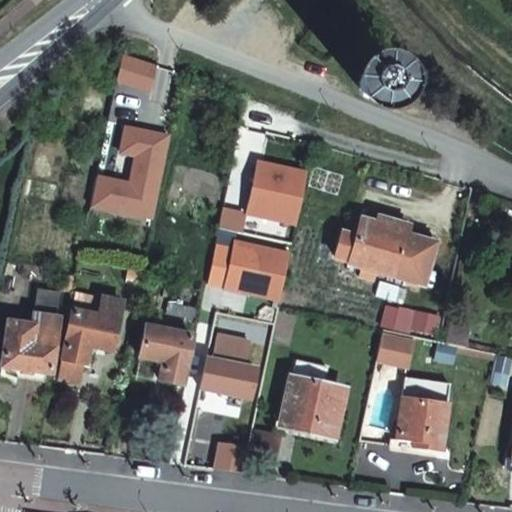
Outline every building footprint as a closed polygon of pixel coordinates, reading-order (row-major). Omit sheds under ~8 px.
[(362,92),(366,96),(371,97),(377,96),(381,93),(383,88),(384,83),(381,78),(377,74),(372,73),(367,74),(363,77),(360,82),(360,87),(362,92)] [(87,228),(148,242),(165,164),(118,155),(113,178),(130,182),(124,211),(92,203),(87,228)] [(306,175),(257,164),(246,216),(295,227),(306,175)] [(358,225),(354,239),(348,262),(347,264),(394,279),(421,287),(433,246),(432,246),(434,240),(407,232),(408,229),(377,219),(374,229),(358,225)] [(348,262),(354,239),(341,236),(334,259),(348,262)] [(288,256),(234,244),(224,290),(278,302),(288,256)] [(35,289),(31,316),(56,319),(60,291),(35,289)] [(75,293),(71,312),(98,317),(103,298),(75,293)] [(71,312),(61,359),(84,364),(88,346),(112,351),(122,302),(103,298),(98,317),(71,312)] [(193,319),(195,309),(168,304),(167,314),(193,319)] [(385,307),(381,327),(391,329),(395,309),(385,307)] [(435,336),(439,317),(415,312),(411,331),(435,336)] [(56,319),(31,316),(30,326),(6,323),(0,367),(18,369),(17,378),(31,380),(32,371),(48,373),(50,373),(57,319),(56,319)] [(466,349),(468,341),(471,329),(452,325),(447,345),(466,349)] [(190,336),(145,326),(138,356),(162,361),(158,380),(181,384),(190,336)] [(199,388),(248,398),(254,368),(243,366),(248,341),(214,335),(210,360),(205,359),(199,388)] [(406,366),(411,342),(382,336),(377,360),(406,366)] [(466,349),(496,355),(497,347),(468,341),(466,349)] [(84,364),(61,359),(57,376),(80,381),(84,364)] [(296,362),(293,378),(323,385),(326,369),(296,362)] [(32,371),(31,380),(46,381),(48,373),(32,371)] [(450,381),(405,373),(394,444),(440,450),(450,381)] [(293,378),(292,378),(282,425),(331,436),(341,388),(323,385),(293,378)] [(279,436),(254,430),(248,459),(272,465),(279,436)] [(247,447),(219,443),(213,470),(241,473),(247,447)]
